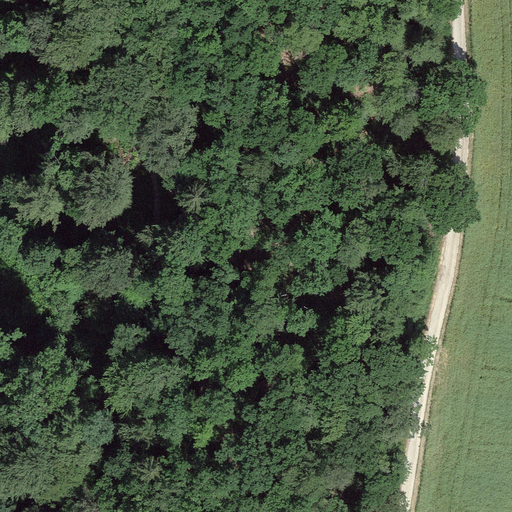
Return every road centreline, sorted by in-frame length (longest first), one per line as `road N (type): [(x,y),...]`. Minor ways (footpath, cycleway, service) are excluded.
road 1 (track): [(68,511),(146,318),(159,261),(160,190),(131,0)]
road 2 (track): [(457,0),(456,200),(405,511)]
